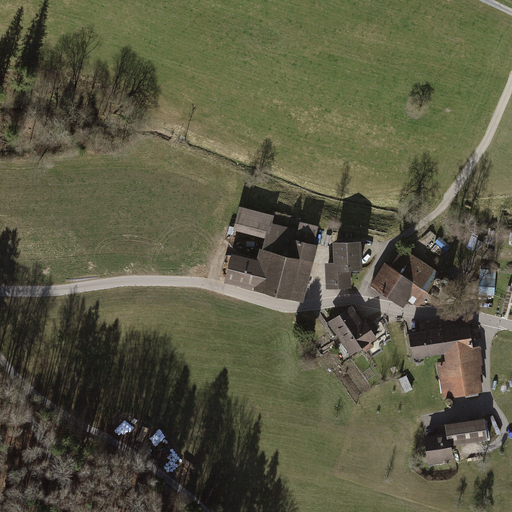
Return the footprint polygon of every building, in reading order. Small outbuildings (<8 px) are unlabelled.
[(238,203),(232,228),(265,236),(262,248),(259,247),(257,256),(230,249),(222,281),(305,301),(319,244),(315,243),(320,223),(238,203)] [(361,239),(333,240),(334,260),(325,261),(326,287),(352,286),(351,267),(362,267),(361,239)] [(386,260),(370,283),(405,307),(411,299),(420,305),(442,272),(404,246),(392,264),(386,260)] [(496,270),(480,268),(478,294),(494,295),(496,270)] [(351,303),(327,318),(349,353),(378,336),(365,316),(361,319),(351,303)] [(443,326),(410,331),(413,356),(444,352),(444,358),(436,359),(442,396),(483,390),(481,373),(483,373),(481,363),(483,363),(480,343),(473,344),(469,318),(443,322),(443,326)] [(407,375),(399,378),(405,392),(413,389),(407,375)] [(447,434),(425,436),(427,462),(451,460),(450,445),(487,441),(485,417),(446,421),(447,434)]
